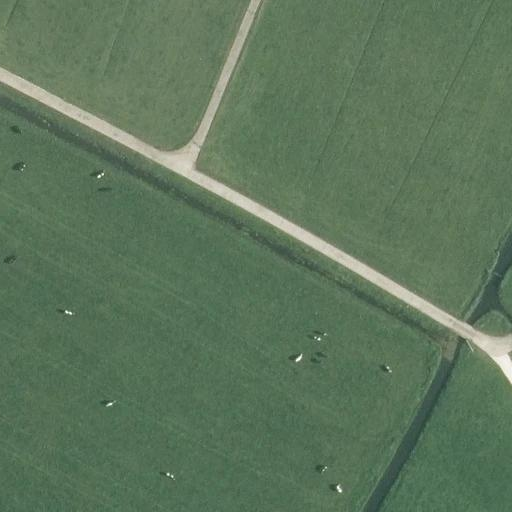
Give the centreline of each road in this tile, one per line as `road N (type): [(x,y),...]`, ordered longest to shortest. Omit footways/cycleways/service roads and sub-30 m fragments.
road 1 (track): [(254,0),(183,172),(0,70)]
road 2 (track): [(511,341),(496,345),(473,334),(183,172)]
